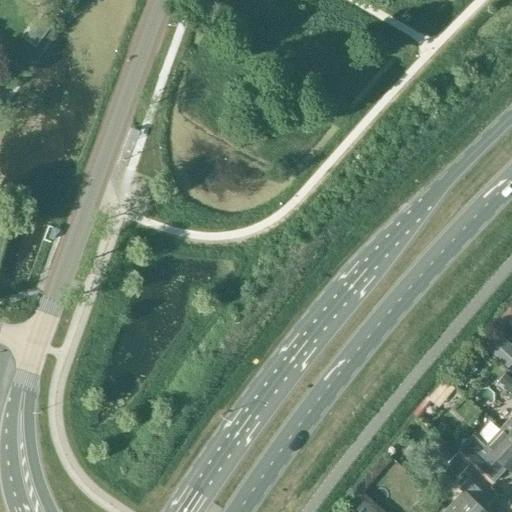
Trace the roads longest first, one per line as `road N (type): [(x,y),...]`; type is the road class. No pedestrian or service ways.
road 1 (primary): [(511,115),(339,300),(182,511)]
road 2 (primary): [(244,511),(365,347),(511,186)]
road 3 (tertiary): [(35,344),(161,0)]
road 4 (tertiary): [(22,389),(6,439),(20,511)]
road 5 (tertiary): [(49,511),(32,465),(22,389)]
